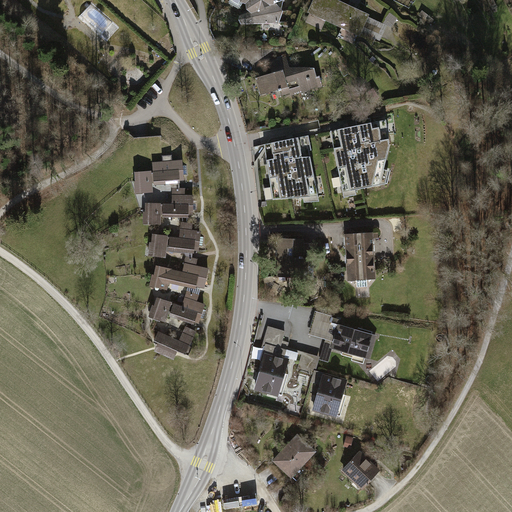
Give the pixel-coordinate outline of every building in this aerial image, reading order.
[(220,0),(221,4),(225,4),(242,13),(242,24),(281,22),(286,9),(279,2),(284,0),(220,0)] [(372,14),(342,0),(314,0),(310,11),(361,36),(372,14)] [(288,55),(269,61),(273,71),(256,77),(261,96),(283,89),(286,98),(323,86),(317,67),(292,67),(288,55)] [(387,123),(332,133),(344,199),(357,196),(357,193),(381,187),(391,149),(387,123)] [(308,139),(265,146),(274,199),(317,199),(308,139)] [(153,170),(135,170),(136,193),(153,192),(153,183),(185,182),(184,159),(153,160),(153,170)] [(172,202),(146,201),(145,224),(162,224),(162,216),(196,217),(196,194),(172,193),(172,202)] [(182,237),(153,233),(150,257),(168,259),(169,252),(199,255),(202,228),(183,226),(182,237)] [(376,232),(345,234),(348,282),(379,280),(376,232)] [(307,239),(280,239),(279,280),(306,280),(307,239)] [(183,271),(157,265),(152,286),(169,290),(171,282),(202,290),(207,268),(185,262),(183,271)] [(182,304),(157,295),(150,317),(167,323),(170,315),(199,325),(208,302),(185,294),(182,304)] [(379,336),(338,325),(331,354),(372,365),(379,336)] [(180,339),(159,330),(153,345),(186,358),(197,331),(185,326),(180,339)] [(254,348),(252,359),(263,361),(264,349),(254,348)] [(293,362),(266,354),(253,393),(280,402),(293,362)] [(352,380),(323,371),(310,413),(339,421),(352,380)] [(317,449),(300,433),(273,462),(290,477),(317,449)] [(383,470),(362,450),(343,471),(364,491),(374,480),(383,470)]
